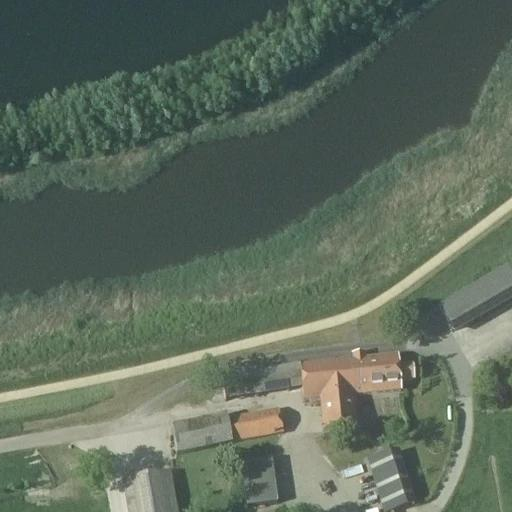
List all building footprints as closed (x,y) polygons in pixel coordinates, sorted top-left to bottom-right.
[(511,278),(508,270),(439,310),(445,320),(454,336),(511,302),(511,278)] [(426,340),(447,327),(436,309),(415,322),(426,340)] [(397,357),(353,361),(356,396),(400,392),(397,357)] [(353,361),(300,365),(302,391),(303,400),(309,400),(310,405),(320,404),(322,432),(356,429),(353,396),(356,396),(353,361)] [(302,391),(300,365),(220,379),(225,405),(302,391)] [(278,410),(227,420),(226,415),(171,426),(177,457),(232,446),(232,444),(283,434),(278,410)] [(396,452),(365,462),(380,511),(394,511),(413,506),(396,452)] [(273,504),(266,461),(241,465),(246,509),(273,504)] [(122,482),(127,511),(176,511),(170,473),(122,482)]
